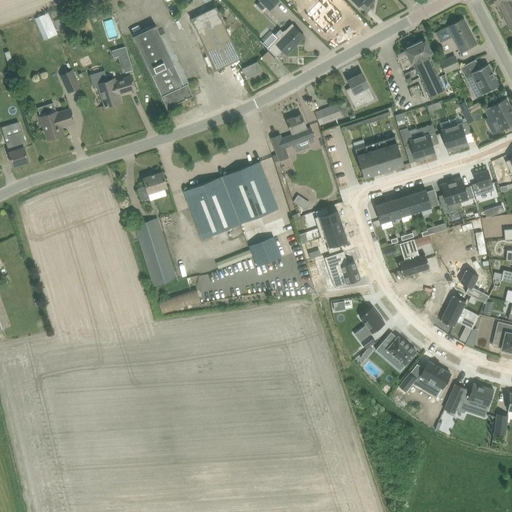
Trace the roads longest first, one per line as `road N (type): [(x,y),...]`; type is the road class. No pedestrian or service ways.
road 1 (residential): [(0,195),(256,104),(424,12)]
road 2 (residential): [(355,196),(380,274),(403,308),(431,334),(511,368)]
road 3 (residential): [(355,196),(511,142)]
